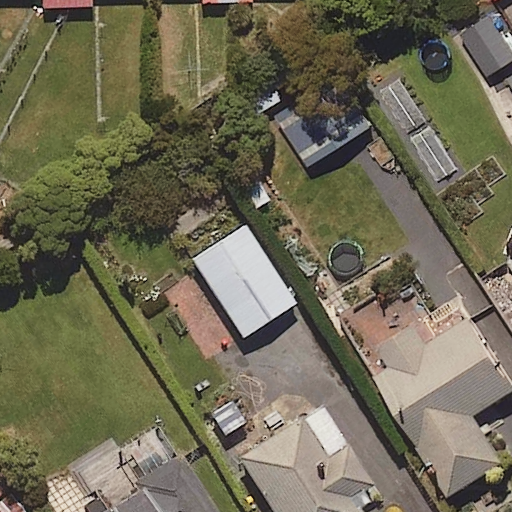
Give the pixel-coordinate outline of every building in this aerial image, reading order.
[(43,0),(44,14),(93,13),(92,0),(202,0),(203,6),(256,5),(256,0),(43,0)] [(511,65),(511,42),(495,13),(463,32),(490,78),(511,65)] [(373,129),(339,77),(278,116),(313,169),(373,129)] [(296,310),(244,229),(193,262),(245,343),(296,310)] [(495,303),(470,259),(447,272),(472,316),(495,303)] [(511,397),(511,382),(474,321),(439,343),(426,323),(381,352),(380,384),(452,500),(507,466),(477,419),(511,397)] [(367,511),(375,493),(321,411),(239,465),(269,511),(367,511)] [(214,511),(182,462),(137,491),(142,498),(120,511),(214,511)] [(0,511),(22,511),(11,497),(0,505),(0,511)]
